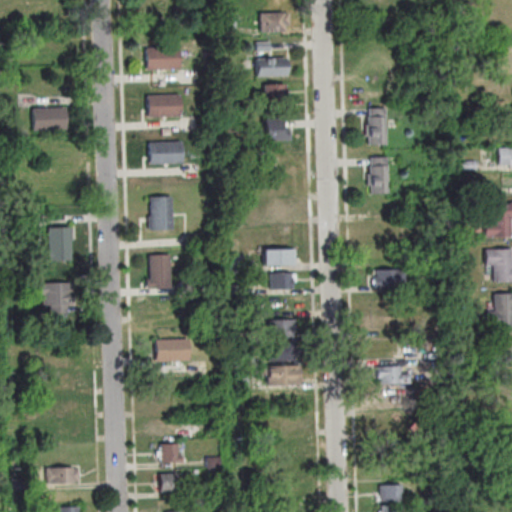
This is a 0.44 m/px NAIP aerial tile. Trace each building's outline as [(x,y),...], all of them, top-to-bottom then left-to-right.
[(377,0),(378,19),(361,20),(360,0),(377,0)] [(511,5),(490,5),(490,22),(511,22),(511,5)] [(260,34),(260,16),(284,15),(284,16),(289,16),(289,27),(285,27),(285,34),(260,34)] [(222,23),(235,23),(236,36),(223,36),(222,23)] [(37,42),(37,61),(67,61),(67,42),(37,42)] [(270,43),(270,53),(257,54),(256,44),(270,43)] [(178,50),(179,72),(146,73),(146,51),(178,50)] [(286,59),(286,77),(257,78),(257,60),(286,59)] [(285,86),(286,101),(264,102),(264,86),(285,86)] [(147,99),(180,98),(180,118),(148,119),(147,99)] [(386,109),(387,145),(370,146),(369,120),(370,120),(370,110),(386,109)] [(66,110),(67,132),(35,133),(34,111),(66,110)] [(282,123),(282,133),(290,133),(290,143),(265,144),(264,123),(282,123)] [(181,143),(181,165),(149,166),(149,144),(181,143)] [(499,150),(511,149),(511,166),(499,167),(499,150)] [(286,172),(286,154),(266,154),(266,172),(286,172)] [(387,158),(388,195),(372,195),(371,168),(373,168),(373,158),(387,158)] [(457,171),(457,163),(477,162),(478,171),(457,171)] [(43,202),(69,202),(69,183),(43,183),(43,202)] [(150,199),(171,199),(172,230),(151,231),(150,199)] [(269,203),(290,202),(291,218),(269,219),(269,203)] [(491,206),(511,205),(511,219),(510,220),(511,238),(485,238),(485,224),(492,224),(491,206)] [(370,241),(401,241),(401,223),(370,223),(370,241)] [(51,262),(50,230),(70,229),(72,261),(51,262)] [(264,250),(295,249),(295,265),(265,266),(264,250)] [(486,251),(511,250),(511,283),(494,284),(493,266),(486,266),(486,251)] [(149,257),(169,256),(171,289),(147,290),(147,280),(150,280),(149,257)] [(230,271),(230,256),(243,256),(243,271),(230,271)] [(379,271),(398,270),(398,279),(404,278),(404,287),(376,288),(376,279),(379,279),(379,271)] [(291,273),(291,290),(272,290),(271,274),(291,273)] [(183,296),(182,282),(195,282),(195,295),(183,296)] [(41,285),(72,283),(72,306),(43,307),(43,296),(41,297),(41,285)] [(230,295),(230,286),(244,285),(244,295),(230,295)] [(494,295),(511,294),(511,327),(488,328),(488,314),(495,313),(494,295)] [(295,320),(296,337),(271,338),(270,321),(295,320)] [(188,341),(189,363),(156,364),(155,342),(188,341)] [(294,344),(294,350),(298,350),(298,358),(294,358),(295,363),(270,364),(269,345),(294,344)] [(301,367),(301,385),(268,386),(268,377),(260,377),(259,368),(301,367)] [(377,368),(399,367),(400,376),(410,376),(410,384),(381,385),(381,380),(378,380),(377,368)] [(248,374),(249,388),(235,389),(234,374),(248,374)] [(53,376),(72,375),(73,390),(53,390),(53,376)] [(11,397),(10,382),(32,382),(33,396),(11,397)] [(155,392),(156,411),(178,411),(178,392),(155,392)] [(77,413),(77,396),(54,396),(54,413),(77,413)] [(300,413),(269,413),(269,431),(300,431),(300,413)] [(54,423),(80,422),(80,436),(55,437),(54,423)] [(161,445),(177,445),(177,457),(182,456),(182,462),(162,463),(161,445)] [(207,458),(221,458),(221,467),(207,467),(207,458)] [(296,460),(277,460),(277,478),(296,478),(296,460)] [(47,469),(74,468),(74,471),(79,471),(80,483),(74,483),(74,484),(48,485),(47,469)] [(160,475),(176,475),(177,493),(160,494),(160,475)] [(13,491),(13,480),(26,479),(27,491),(13,491)] [(381,485),(401,485),(402,501),(382,502),(381,485)]
